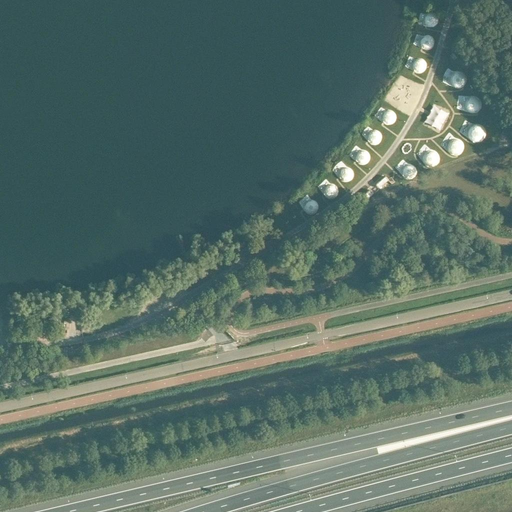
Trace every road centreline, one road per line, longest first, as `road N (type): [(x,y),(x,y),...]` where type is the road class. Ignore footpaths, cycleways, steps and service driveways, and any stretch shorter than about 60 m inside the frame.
road 1 (unclassified): [(0,406),(511,292)]
road 2 (motorway): [(511,415),(358,442),(64,511)]
road 3 (motorway): [(511,425),(203,511)]
road 4 (motorway): [(294,511),(511,455)]
